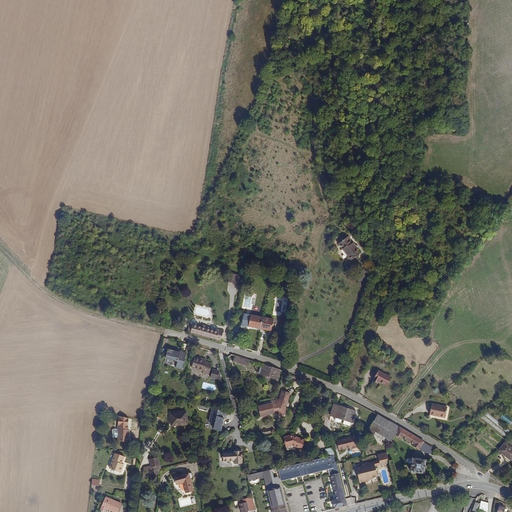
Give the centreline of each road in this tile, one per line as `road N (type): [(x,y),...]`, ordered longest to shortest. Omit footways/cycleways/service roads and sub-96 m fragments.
road 1 (residential): [(165,333),(263,360),(353,397),(465,464),(475,484)]
road 2 (track): [(0,248),(70,304),(165,333)]
road 3 (tertiary): [(475,484),(349,511)]
